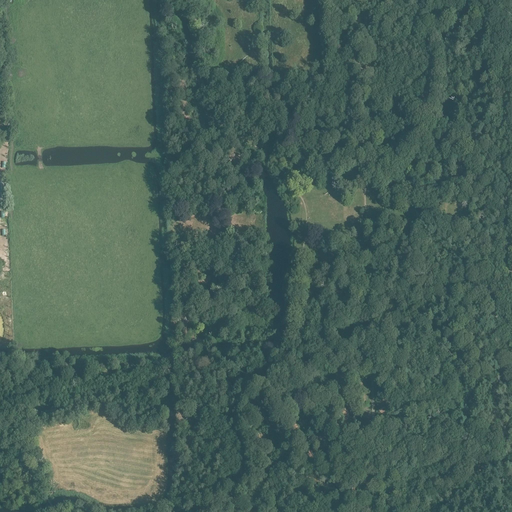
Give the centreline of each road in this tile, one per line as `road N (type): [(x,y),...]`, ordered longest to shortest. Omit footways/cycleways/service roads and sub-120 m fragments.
road 1 (track): [(359,0),(369,276)]
road 2 (unknown): [(511,257),(501,0)]
road 3 (track): [(375,511),(371,344)]
